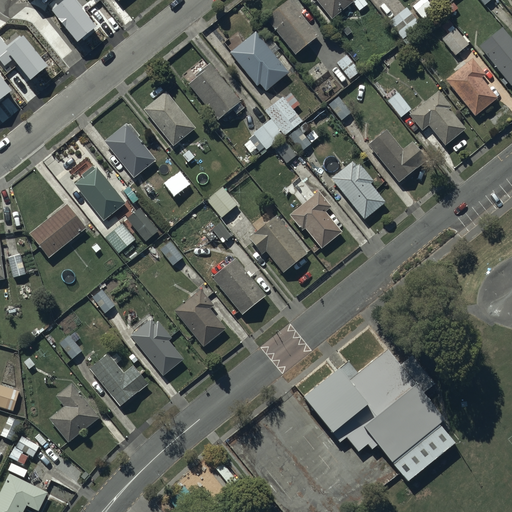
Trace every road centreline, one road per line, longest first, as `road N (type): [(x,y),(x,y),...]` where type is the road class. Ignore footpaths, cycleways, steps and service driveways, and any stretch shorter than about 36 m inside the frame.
road 1 (tertiary): [(110,511),(145,466),(511,162)]
road 2 (residential): [(0,162),(201,0)]
